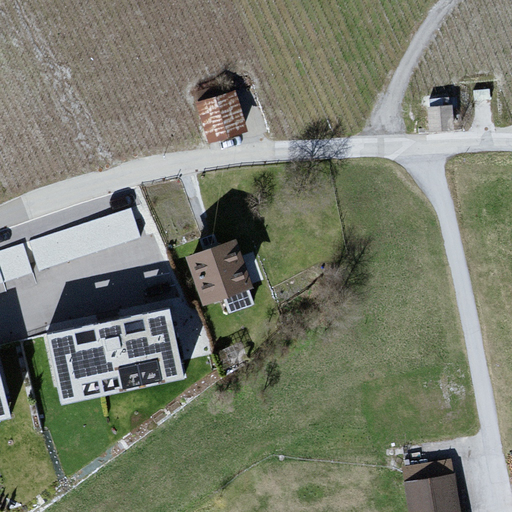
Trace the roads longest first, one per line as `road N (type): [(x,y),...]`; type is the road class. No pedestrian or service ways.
road 1 (unclassified): [(0,217),(199,159),(511,145)]
road 2 (track): [(371,147),(418,40),(452,0)]
road 3 (unknown): [(0,310),(125,276)]
